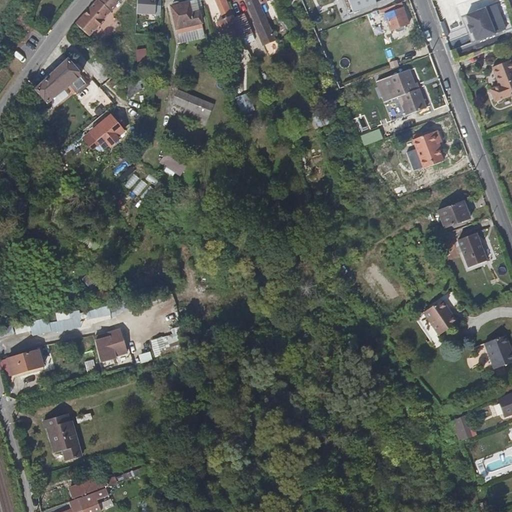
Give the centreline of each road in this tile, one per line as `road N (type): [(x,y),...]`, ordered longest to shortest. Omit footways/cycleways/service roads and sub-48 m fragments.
road 1 (unclassified): [(423,0),(511,240)]
road 2 (unclassified): [(82,0),(0,111)]
